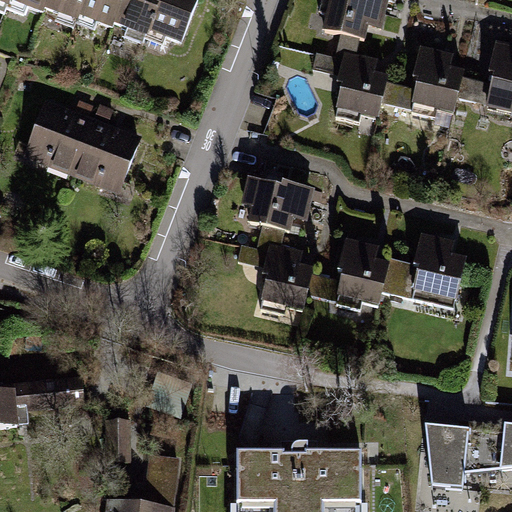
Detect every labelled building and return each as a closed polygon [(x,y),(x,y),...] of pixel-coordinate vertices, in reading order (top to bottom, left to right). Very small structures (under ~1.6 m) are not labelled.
[(39,0),(7,0),(36,10),(39,0)] [(79,0),(40,0),(38,7),(73,19),(79,0)] [(119,0),(79,0),(75,15),(110,27),(119,0)] [(159,0),(119,0),(111,23),(147,36),(159,0)] [(199,0),(159,0),(148,34),(183,46),(199,0)] [(386,0),(324,0),(318,34),(339,38),(335,58),(356,63),(360,42),(363,43),(367,25),(382,29),(388,0),(386,0)] [(511,52),(492,49),(486,77),(492,78),(486,111),(511,116),(511,52)] [(446,57),(415,50),(409,77),(416,79),(414,92),(385,87),(381,112),(451,127),(461,78),(442,74),(446,57)] [(340,77),(334,113),(378,121),(387,78),(372,76),(374,66),(315,55),(312,72),(340,77)] [(140,142),(44,104),(22,158),(119,197),(140,142)] [(318,196),(249,178),(241,209),(257,213),(253,228),(259,229),(254,248),(276,254),(282,234),(291,237),(295,219),(311,223),(318,196)] [(452,244),(419,237),(413,269),(392,265),(384,297),(451,311),(460,265),(448,263),(452,244)] [(380,252),(343,243),(335,275),(341,277),(339,284),(312,278),(307,298),(334,304),(380,314),(391,266),(377,263),(380,252)] [(307,263),(240,246),(236,263),(265,270),(256,313),(301,323),(311,280),(304,278),(307,263)] [(12,390),(0,391),(0,432),(14,431),(12,409),(80,402),(78,379),(11,385),(12,390)] [(102,413),(102,466),(126,466),(126,413),(102,413)] [(511,425),(501,425),(500,435),(483,434),(480,474),(497,472),(511,469),(511,425)] [(483,434),(423,428),(428,488),(461,490),(463,475),(479,475),(483,434)] [(238,455),(237,511),(359,511),(360,455),(238,455)] [(131,502),(105,499),(103,511),(173,511),(179,462),(147,458),(143,492),(132,491),(131,502)]
